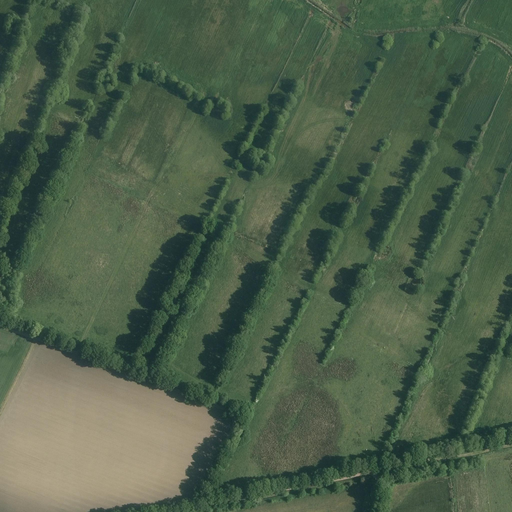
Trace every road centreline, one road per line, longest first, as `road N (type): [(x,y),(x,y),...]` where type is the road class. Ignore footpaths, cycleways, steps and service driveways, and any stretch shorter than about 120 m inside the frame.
road 1 (track): [(38,337),(232,418),(198,503)]
road 2 (track): [(198,503),(375,472)]
road 3 (track): [(375,472),(511,445)]
